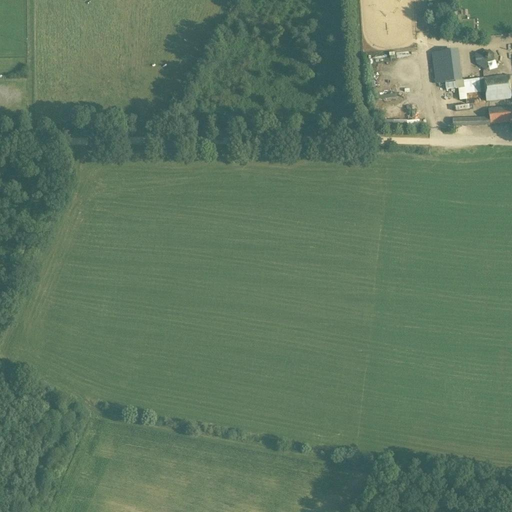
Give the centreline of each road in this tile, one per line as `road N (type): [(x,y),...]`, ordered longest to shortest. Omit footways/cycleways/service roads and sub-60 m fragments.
road 1 (track): [(164,138),(511,143)]
road 2 (track): [(164,138),(236,0)]
road 3 (track): [(31,0),(33,138)]
road 4 (track): [(372,136),(353,0)]
